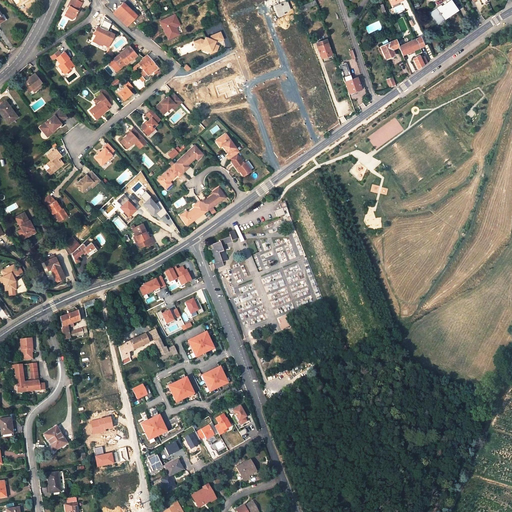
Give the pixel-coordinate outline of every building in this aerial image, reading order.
[(77,0),(70,0),(68,5),(69,5),(66,12),(67,12),(74,16),(75,17),(78,10),(77,10),(82,2),(81,2),(77,0)] [(440,5),(429,13),(437,23),(443,19),(442,18),(446,15),(447,16),(457,10),(450,1),(441,7),(440,5)] [(137,15),(123,2),(113,13),(127,26),(137,15)] [(308,4),(299,7),(301,12),(310,8),(309,8),(308,4)] [(169,17),(154,24),(158,34),(160,33),(161,36),(159,36),(162,42),(173,37),(169,30),(168,26),(172,24),(169,17)] [(93,40),(108,47),(114,34),(97,26),(95,31),(97,32),(96,35),(93,40)] [(192,42),(194,48),(198,47),(201,48),(207,50),(209,50),(210,53),(214,51),(216,46),(213,45),(215,42),(221,40),(218,33),(209,36),(208,39),(203,37),(202,40),(199,39),(192,42)] [(420,38),(420,37),(415,39),(419,47),(423,45),(420,38)] [(395,39),(380,46),(386,58),(394,55),(392,49),(398,46),(395,39)] [(419,47),(415,39),(398,46),(402,54),(407,52),(419,47)] [(320,41),(316,43),(321,57),(331,54),(326,40),(321,42),(320,41)] [(129,46),(112,60),(120,69),(137,55),(133,50),(129,46)] [(53,60),(56,58),(61,54),(58,51),(50,57),(53,60)] [(60,65),(66,72),(67,72),(68,73),(71,71),(70,69),(74,66),(68,59),(69,58),(64,52),(61,54),(56,58),(61,64),(60,65)] [(418,54),(412,57),(418,69),(420,68),(423,65),(420,58),(418,54)] [(143,70),(140,73),(142,76),(145,80),(149,77),(148,76),(147,75),(157,67),(153,63),(152,61),(150,59),(147,55),(142,59),(143,60),(138,64),(143,70)] [(112,60),(108,63),(116,72),(120,69),(112,60)] [(147,75),(148,76),(159,68),(155,62),(153,63),(157,67),(147,75)] [(108,63),(107,64),(115,73),(116,72),(108,63)] [(344,81),(345,81),(349,95),(352,94),(351,93),(350,92),(360,88),(357,77),(352,79),(349,70),(347,70),(345,63),(339,65),(344,81)] [(187,85),(200,106),(204,104),(206,108),(222,99),(206,73),(187,85)] [(23,84),(28,91),(32,88),(36,86),(38,88),(41,85),(39,83),(41,82),(35,74),(30,78),(29,77),(25,80),(26,81),(23,84)] [(273,85),(279,98),(295,90),(288,77),(273,85)] [(392,77),(386,79),(389,87),(395,85),(392,77)] [(117,93),(123,100),(131,93),(129,90),(133,87),(128,81),(124,85),(125,86),(117,93)] [(102,93),(109,103),(113,100),(105,90),(102,93)] [(102,114),(108,109),(108,108),(111,106),(109,103),(102,93),(98,96),(102,101),(89,111),(95,118),(101,113),(102,114)] [(169,98),(168,97),(156,108),(163,115),(174,104),(177,107),(182,103),(174,94),(169,98)] [(6,101),(0,105),(0,112),(7,123),(12,120),(10,116),(14,113),(6,101)] [(66,117),(60,109),(53,114),(54,115),(41,125),(48,133),(52,129),(53,131),(57,128),(55,127),(60,123),(60,122),(66,117)] [(160,119),(151,110),(146,115),(150,120),(145,124),(145,123),(142,126),(141,129),(146,134),(152,128),(156,124),(155,124),(160,119)] [(39,127),(47,137),(53,131),(52,129),(48,133),(41,125),(39,127)] [(121,142),(127,149),(134,143),(137,140),(143,146),(148,142),(134,128),(130,132),(131,133),(121,142)] [(239,152),(225,134),(217,140),(222,146),(228,155),(226,156),(229,160),(229,159),(237,154),(239,152)] [(137,140),(134,143),(140,149),(143,146),(137,140)] [(104,162),(112,155),(111,154),(114,151),(107,143),(103,147),(105,148),(94,158),(99,163),(102,160),(104,162)] [(201,152),(194,145),(177,161),(186,170),(189,167),(187,165),(195,158),(201,152)] [(51,160),(47,164),(51,169),(52,168),(54,170),(62,164),(57,159),(61,156),(55,149),(47,156),(51,160)] [(174,149),(168,155),(172,159),(178,154),(174,149)] [(237,154),(229,159),(232,162),(239,157),(237,154)] [(244,163),(239,157),(232,162),(236,169),(237,168),(240,172),(243,176),(251,171),(250,170),(253,168),(247,161),(245,163),(244,163)] [(186,170),(177,161),(175,163),(183,173),(186,170)] [(175,163),(157,180),(163,187),(169,182),(177,175),(179,176),(183,173),(175,163)] [(91,170),(86,175),(75,185),(82,192),(89,184),(92,182),(95,184),(100,179),(91,170)] [(224,195),(220,190),(213,194),(205,201),(204,200),(201,202),(206,209),(224,195)] [(48,194),(42,200),(46,205),(52,213),(53,213),(56,211),(57,214),(56,214),(60,220),(65,217),(63,215),(65,213),(62,207),(60,208),(58,204),(55,200),(48,194)] [(129,208),(127,210),(130,213),(136,207),(133,205),(135,203),(135,202),(137,200),(133,195),(124,204),(129,208)] [(200,201),(193,206),(195,208),(188,213),(181,218),(186,224),(206,209),(201,202),(200,201)] [(284,203),(279,205),(281,209),(282,208),(284,212),(287,210),(284,203)] [(281,209),(275,211),(277,217),(277,218),(285,215),(284,212),(282,208),(281,209)] [(24,213),(15,217),(19,225),(20,225),(22,229),(20,230),(18,231),(22,239),(31,234),(29,230),(33,228),(29,220),(28,221),(24,213)] [(135,236),(138,241),(136,243),(138,248),(145,244),(146,246),(153,242),(150,235),(147,237),(144,232),(145,232),(141,224),(132,228),(135,236)] [(232,232),(229,233),(230,237),(232,241),(238,239),(236,234),(234,231),(232,232)] [(80,245),(71,236),(62,244),(69,255),(72,254),(71,253),(80,245)] [(230,237),(219,241),(220,242),(222,247),(232,242),(232,241),(230,237)] [(86,253),(89,256),(96,250),(92,244),(91,242),(85,247),(82,243),(80,245),(71,253),(72,254),(77,263),(81,259),(80,258),(86,253)] [(223,263),(228,261),(222,247),(220,242),(212,245),(213,249),(210,251),(215,263),(213,264),(216,270),(225,266),(223,263)] [(48,261),(44,262),(48,270),(50,269),(56,282),(65,278),(55,257),(55,258),(48,261)] [(6,281),(8,285),(9,290),(18,288),(16,280),(15,277),(16,276),(20,274),(14,264),(4,269),(7,274),(5,276),(3,277),(6,281)] [(175,265),(164,270),(169,280),(176,277),(177,276),(180,283),(190,279),(187,272),(185,268),(183,269),(182,265),(176,268),(175,265)] [(142,284),(139,286),(142,293),(153,288),(154,290),(159,288),(159,287),(165,284),(160,274),(142,283),(142,284)] [(191,297),(184,301),(189,312),(197,309),(198,312),(203,310),(197,297),(192,299),(191,297)] [(160,309),(155,311),(159,318),(163,316),(165,322),(175,317),(175,316),(179,314),(176,307),(171,309),(170,308),(161,312),(160,309)] [(77,311),(60,318),(62,327),(60,327),(63,340),(66,339),(70,338),(69,332),(67,325),(79,320),(77,311)] [(82,329),(69,332),(70,338),(84,334),(82,329)] [(173,354),(176,353),(173,346),(167,349),(165,347),(164,348),(155,330),(150,332),(152,338),(161,355),(160,355),(163,360),(169,357),(168,356),(173,354)] [(205,331),(187,339),(195,355),(212,346),(205,331)] [(152,338),(150,332),(144,335),(147,340),(152,338)] [(129,352),(148,343),(147,340),(144,335),(119,347),(122,359),(121,359),(124,371),(127,370),(126,368),(125,368),(124,364),(125,364),(132,361),(129,356),(129,352)] [(20,340),(22,360),(32,359),(31,349),(32,349),(31,339),(20,340)] [(36,363),(35,363),(29,364),(30,373),(37,372),(36,363)] [(15,368),(18,392),(44,390),(43,383),(39,384),(39,381),(38,381),(38,377),(31,377),(31,382),(24,383),(21,365),(15,366),(15,368)] [(221,367),(203,375),(210,392),(228,383),(221,367)] [(186,376),(168,385),(176,402),(194,393),(186,376)] [(143,384),(133,388),(137,398),(151,391),(148,385),(144,386),(143,384)] [(240,406),(232,411),(241,425),(247,421),(245,418),(246,417),(240,406)] [(159,414),(141,423),(148,439),(166,431),(159,414)] [(219,424),(214,427),(219,435),(224,432),(223,431),(230,427),(223,414),(215,419),(219,424)] [(111,416),(90,421),(92,434),(106,432),(105,429),(113,427),(111,416)] [(13,436),(11,421),(10,421),(10,418),(0,419),(0,424),(2,438),(13,436)] [(208,426),(196,432),(200,440),(204,437),(206,439),(213,435),(208,426)] [(57,432),(54,428),(44,435),(50,445),(52,443),(56,449),(65,444),(62,439),(63,439),(58,431),(57,432)] [(195,431),(184,438),(190,449),(197,445),(196,442),(200,440),(195,431)] [(174,443),(164,448),(168,455),(178,450),(177,448),(182,446),(179,439),(174,442),(174,443)] [(94,449),(96,456),(104,454),(103,447),(94,449)] [(116,453),(112,453),(114,463),(129,460),(126,447),(115,449),(116,453)] [(96,456),(94,456),(97,467),(114,463),(112,453),(112,452),(104,454),(96,456)] [(160,461),(157,454),(148,459),(151,465),(160,461)] [(178,460),(164,467),(168,474),(169,476),(170,476),(175,473),(176,474),(183,471),(178,460)] [(250,460),(236,468),(243,479),(249,476),(256,471),(250,460)] [(151,465),(150,466),(153,471),(162,466),(160,461),(151,465)] [(57,473),(47,475),(49,484),(50,493),(60,491),(57,473)] [(169,476),(168,474),(160,478),(167,492),(176,487),(170,476),(169,476)] [(203,489),(195,494),(196,496),(192,498),(198,508),(204,504),(203,503),(205,502),(205,503),(210,501),(211,502),(216,498),(208,484),(202,488),(203,489)] [(174,506),(164,511),(183,511),(178,504),(176,502),(173,504),(174,506)] [(244,506),(236,510),(237,511),(254,511),(257,510),(252,502),(247,505),(247,506),(244,507),(244,506)] [(77,511),(77,503),(65,505),(65,511),(77,511)]
